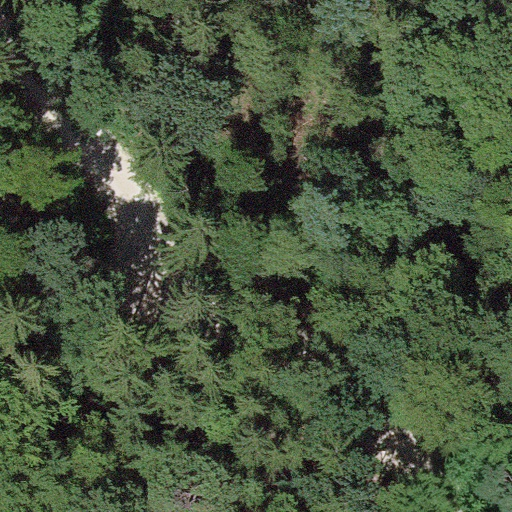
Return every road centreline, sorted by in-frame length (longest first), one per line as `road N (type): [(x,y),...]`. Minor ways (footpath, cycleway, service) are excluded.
road 1 (track): [(419,511),(338,434),(153,283),(125,189),(0,31)]
road 2 (track): [(338,434),(390,441),(511,511)]
road 3 (track): [(153,283),(0,326)]
